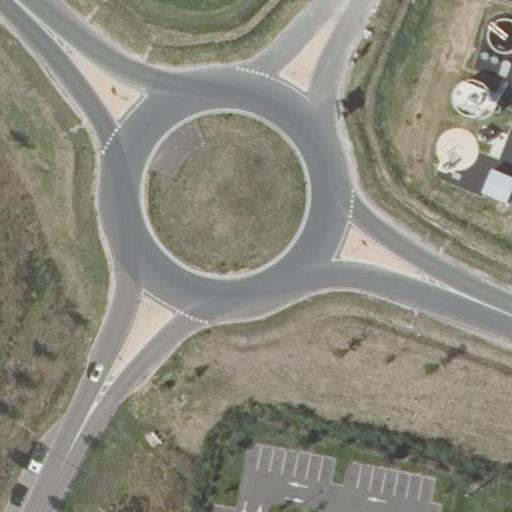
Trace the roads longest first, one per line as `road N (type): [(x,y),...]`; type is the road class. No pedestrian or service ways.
road 1 (primary): [(332,198),(319,142),(279,102),(224,88),(170,104)]
road 2 (unclassified): [(145,261),(69,447)]
road 3 (unclassified): [(69,447),(188,317),(192,293)]
road 4 (primary): [(6,0),(111,137),(130,147)]
road 5 (primary): [(170,104),(28,0)]
road 6 (primary): [(472,299),(332,198)]
road 7 (primary): [(314,251),(472,299)]
road 8 (primary): [(192,293),(247,297),(273,288),(314,251)]
road 9 (primary): [(130,147),(121,206),(145,261)]
